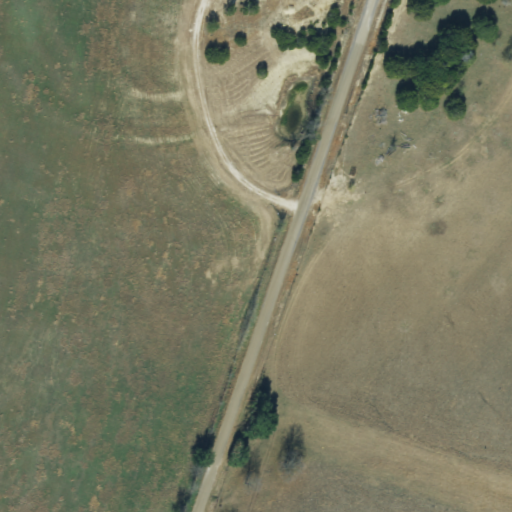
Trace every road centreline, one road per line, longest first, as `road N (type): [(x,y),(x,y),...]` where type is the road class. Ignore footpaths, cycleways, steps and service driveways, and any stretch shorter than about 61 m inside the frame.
road 1 (residential): [(216,511),(392,0)]
road 2 (residential): [(372,60),(511,93)]
